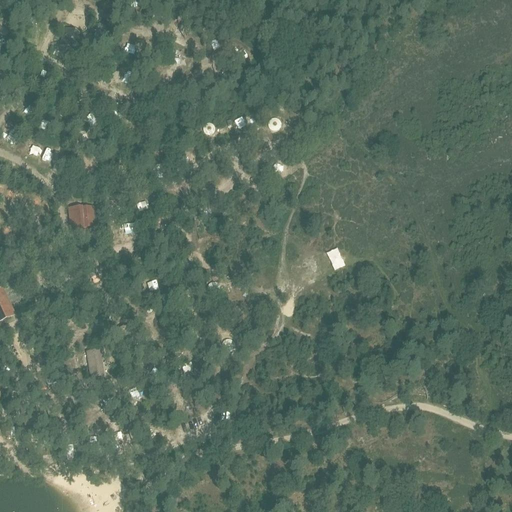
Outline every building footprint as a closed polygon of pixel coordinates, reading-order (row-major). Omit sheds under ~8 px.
[(97,28),(92,41),(103,45),(108,32),(97,28)] [(76,53),(83,37),(66,30),(59,46),(76,53)] [(217,78),(225,87),(232,81),(224,72),(217,78)] [(61,128),(63,118),(55,116),(52,126),(61,128)] [(278,121),(275,119),(272,120),(269,121),(267,124),(268,128),(269,131),(272,132),(276,132),(279,130),(280,127),(280,124),(278,121)] [(212,126),(209,124),(206,125),(204,127),(203,130),(203,133),(205,135),(208,136),(211,136),(213,134),(214,131),(214,128),(212,126)] [(31,145),(30,154),(39,155),(40,146),(31,145)] [(42,157),(49,161),(53,152),(46,149),(42,157)] [(146,203),(137,206),(140,213),(149,210),(146,203)] [(98,228),(96,208),(93,209),(93,207),(83,208),(83,207),(67,209),(70,232),(88,231),(88,230),(95,229),(95,228),(98,228)] [(215,299),(224,292),(216,282),(207,288),(215,299)] [(0,322),(12,317),(1,291),(0,291),(0,322)] [(47,345),(46,326),(26,328),(28,347),(47,345)] [(115,330),(123,357),(138,352),(130,326),(115,330)] [(101,351),(86,353),(90,380),(105,378),(101,351)] [(27,409),(28,417),(20,418),(21,434),(37,433),(36,417),(35,408),(27,409)]
